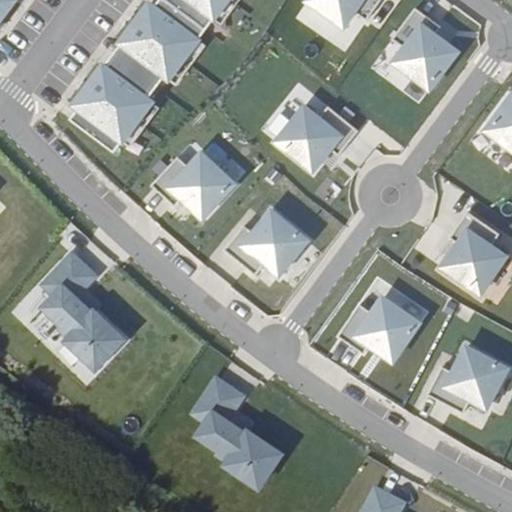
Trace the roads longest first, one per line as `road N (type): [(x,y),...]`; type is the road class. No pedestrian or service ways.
road 1 (residential): [(273,353),(511,30)]
road 2 (residential): [(273,353),(157,263),(0,116)]
road 3 (residential): [(511,503),(445,469),(273,353)]
road 4 (residential): [(86,0),(0,116)]
